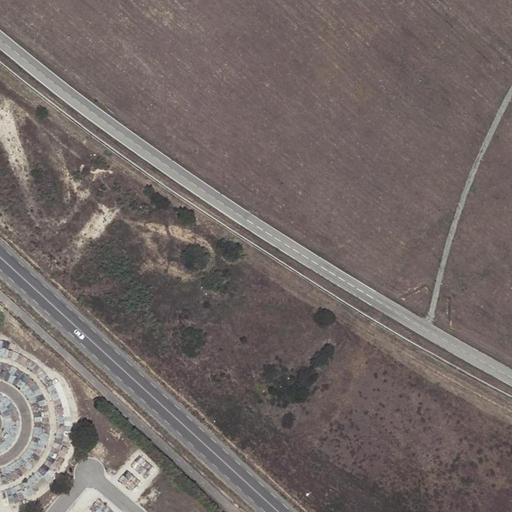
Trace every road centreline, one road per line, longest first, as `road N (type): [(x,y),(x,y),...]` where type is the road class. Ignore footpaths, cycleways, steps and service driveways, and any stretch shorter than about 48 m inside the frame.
road 1 (tertiary): [(277,511),(0,257)]
road 2 (track): [(424,328),(466,185),(511,91)]
